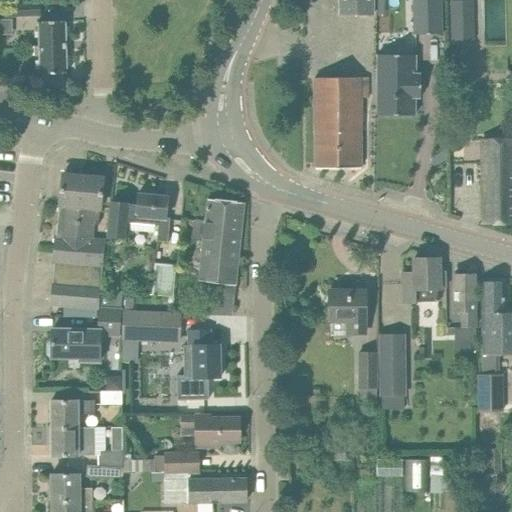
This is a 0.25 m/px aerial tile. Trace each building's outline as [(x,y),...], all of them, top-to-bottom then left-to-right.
[(372,0),(339,0),(339,13),(372,14),(372,0)] [(441,0),(412,0),(413,34),(442,33),(441,0)] [(449,0),(451,41),(480,40),(478,0),(449,0)] [(66,21),(38,21),(40,74),(67,73),(66,21)] [(377,113),(377,114),(415,115),(415,113),(414,113),(414,97),(419,97),(420,97),(421,73),(419,73),(419,74),(414,74),(415,56),(416,54),(377,54),(377,55),(378,55),(378,113),(377,113)] [(461,59),(449,59),(450,74),(462,74),(461,59)] [(314,78),(316,168),(361,168),(360,98),(368,98),(368,77),(314,78)] [(482,223),(483,223),(511,223),(511,137),(482,138),(482,223)] [(51,304),(98,308),(104,241),(91,239),(93,224),(99,225),(103,177),(62,174),(56,236),(55,236),(53,262),(55,263),(51,304)] [(111,202),(109,222),(108,236),(122,237),(123,221),(136,222),(137,216),(159,218),(157,233),(171,234),(172,218),(166,217),(168,196),(138,193),(137,204),(111,202)] [(208,199),(205,221),(204,239),(197,306),(233,309),(244,202),(208,199)] [(204,239),(205,221),(194,220),(192,238),(204,239)] [(439,271),(439,258),(414,259),(414,273),(403,273),(403,293),(403,301),(438,301),(438,288),(440,288),(440,286),(445,286),(445,271),(439,271)] [(158,295),(176,296),(178,266),(160,265),(158,295)] [(475,312),(475,294),(475,274),(454,274),(454,312),(475,312)] [(511,353),(511,311),(504,312),(504,281),(482,281),(482,301),(483,354),(511,353)] [(365,332),(365,310),(365,290),(329,290),(329,320),(349,320),(352,320),(352,332),(365,332)] [(125,298),(124,309),(133,309),(133,298),(125,298)] [(120,309),(100,308),(99,326),(119,327),(120,309)] [(141,353),(141,339),(179,341),(180,314),(124,312),(123,339),(125,339),(124,352),(141,353)] [(80,361),(100,362),(100,329),(52,329),(52,343),(49,343),(48,344),(47,354),(49,356),(51,356),(51,357),(80,358),(80,361)] [(178,399),(188,399),(208,398),(207,376),(220,376),(219,344),(210,345),(210,330),(189,331),(189,345),(193,345),(194,375),(177,376),(178,399)] [(379,394),(404,393),(403,333),(378,333),(379,394)] [(376,386),(377,386),(377,352),(359,352),(359,386),(360,386),(376,386)] [(505,374),(499,374),(478,373),(479,399),(479,409),(504,410),(505,374)] [(106,390),(120,390),(120,377),(106,376),(106,390)] [(376,386),(360,386),(360,399),(376,399),(376,386)] [(122,402),(122,391),(102,391),(102,402),(122,402)] [(51,428),(79,427),(79,414),(95,414),(95,400),(51,400),(51,428)] [(210,415),(196,416),(182,416),(183,431),(196,431),(196,447),(211,447),(210,442),(240,441),(239,417),(210,418),(210,415)] [(79,427),(51,428),(51,455),(96,455),(96,441),(79,441),(79,427)] [(124,428),(113,428),(113,437),(124,437),(124,428)] [(329,442),(313,442),(312,459),(345,460),(346,445),(329,444),(329,442)] [(504,473),(503,448),(485,448),(486,473),(504,473)] [(100,465),(122,467),(124,467),(124,456),(124,451),(100,451),(100,465)] [(200,472),(200,452),(166,452),(167,472),(200,472)] [(124,456),(124,467),(124,473),(154,473),(154,459),(134,459),(124,456)] [(122,467),(100,465),(100,466),(89,466),(88,476),(122,478),(122,467)] [(92,487),(79,488),(79,473),(51,474),(52,501),(92,500),(92,487)] [(176,502),(226,502),(246,502),(246,478),(176,479),(176,502)] [(92,511),(92,500),(52,501),(52,511),(92,511)]
